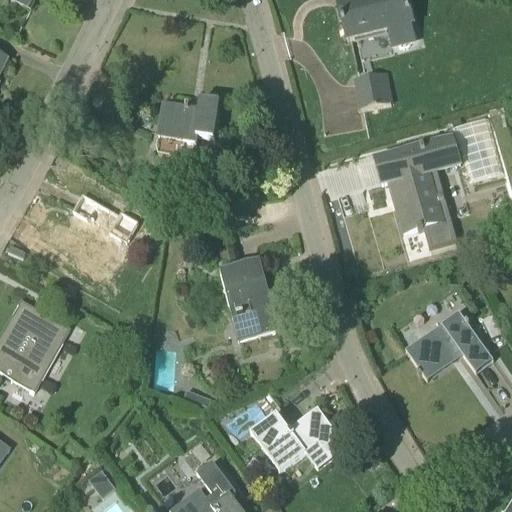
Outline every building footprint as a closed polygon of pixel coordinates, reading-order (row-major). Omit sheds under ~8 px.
[(12,0),(11,3),(31,13),(32,12),(31,11),(36,0),(12,0)] [(348,45),(388,35),(391,47),(414,41),(411,28),(413,28),(405,0),(371,0),(338,9),(348,45)] [(391,108),(385,79),(355,84),(361,115),(363,115),(363,114),(391,108)] [(160,142),(197,148),(198,142),(215,144),(216,143),(214,143),(219,106),(220,107),(221,105),(202,102),(200,115),(189,113),(190,109),(186,109),(186,113),(164,109),(159,143),(160,143),(160,142)] [(404,238),(418,235),(442,227),(436,208),(444,205),(443,202),(438,204),(430,178),(460,169),(453,144),(375,166),(382,191),(390,189),(395,189),(397,198),(393,200),(404,238)] [(125,253),(140,226),(121,216),(119,220),(83,200),(72,218),(80,223),(77,228),(76,227),(58,258),(101,283),(122,246),(126,248),(123,252),(125,253)] [(248,208),(235,212),(238,224),(251,221),(248,208)] [(219,216),(225,237),(240,233),(238,224),(235,212),(219,216)] [(185,223),(189,239),(205,234),(200,219),(185,223)] [(279,334),(262,273),(261,266),(259,266),(220,277),(238,344),(279,334)] [(0,340),(0,379),(33,398),(41,384),(37,382),(56,348),(60,350),(69,334),(39,317),(37,322),(27,316),(30,312),(19,306),(0,340)] [(490,362),(492,365),(493,365),(459,315),(441,328),(442,328),(423,342),(416,332),(399,343),(406,354),(406,355),(419,374),(417,376),(420,380),(422,378),(427,385),(428,385),(427,383),(463,359),(476,378),(477,377),(474,374),(490,362)] [(502,337),(493,320),(482,325),(491,343),(502,337)] [(207,416),(211,403),(186,395),(182,408),(207,416)] [(317,449),(327,463),(344,450),(318,415),(290,437),(277,420),(278,420),(277,419),(252,438),(280,475),(279,476),(280,477),(317,449)] [(0,466),(9,454),(0,448),(0,466)] [(34,459),(41,469),(52,461),(45,451),(34,459)] [(239,511),(231,501),(236,497),(213,467),(197,479),(212,500),(207,504),(200,495),(177,511),(239,511)] [(89,485),(102,503),(115,493),(102,475),(89,485)]
